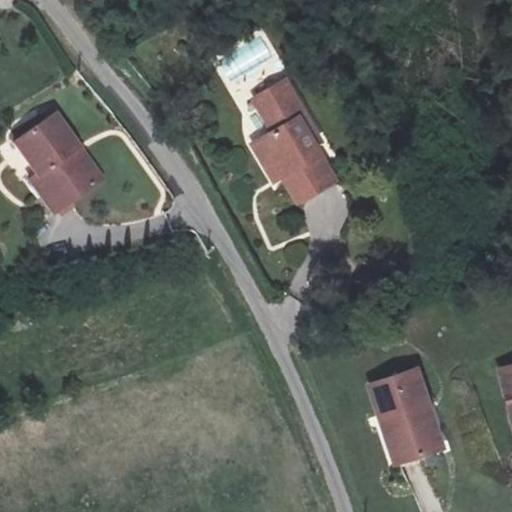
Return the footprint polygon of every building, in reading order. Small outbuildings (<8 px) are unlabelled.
[(244,96),(251,108),(289,91),(282,77),(244,96)] [(323,177),(301,136),(289,111),(297,107),(289,91),(251,108),(259,128),(251,131),(271,171),(283,196),(323,177)] [(310,132),(297,107),(289,111),(301,136),(310,132)] [(72,119),(36,146),(62,185),(58,188),(78,214),(113,189),(89,155),(96,151),(72,119)] [(257,177),(271,171),(251,131),(239,137),(257,177)] [(408,382),(360,402),(390,477),(430,461),(413,422),(422,419),(408,382)] [(511,385),(500,389),(511,429),(511,385)]
